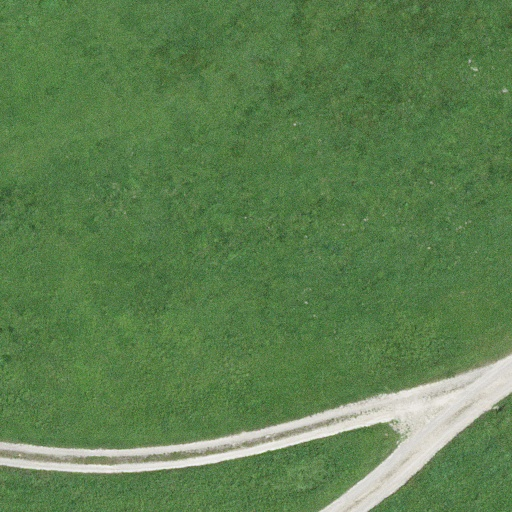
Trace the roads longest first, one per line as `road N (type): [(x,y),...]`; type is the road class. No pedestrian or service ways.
road 1 (track): [(511,350),(343,411),(157,451),(0,446)]
road 2 (track): [(334,511),(511,381)]
